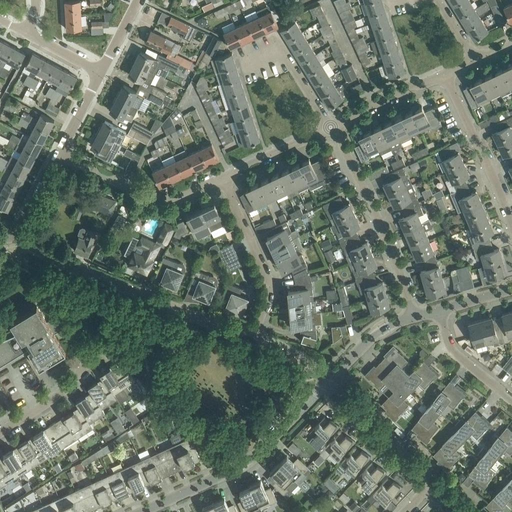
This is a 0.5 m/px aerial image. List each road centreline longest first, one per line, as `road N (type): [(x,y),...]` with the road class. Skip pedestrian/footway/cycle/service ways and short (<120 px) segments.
road 1 (residential): [(13,239),(251,340),(269,280),(222,177)]
road 2 (residential): [(152,511),(239,466),(327,381)]
road 3 (residential): [(415,316),(399,261),(335,124)]
road 4 (residential): [(222,177),(163,198),(59,150)]
road 5 (residential): [(511,222),(446,72)]
road 6 (residential): [(432,484),(327,381)]
road 7 (residential): [(328,127),(281,49),(245,66)]
road 8 (residential): [(0,433),(75,379),(95,348)]
